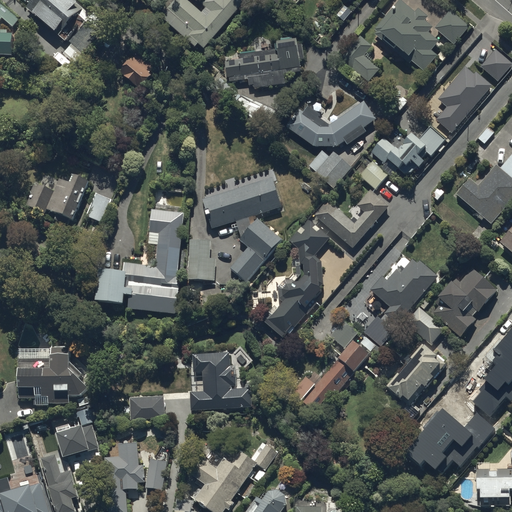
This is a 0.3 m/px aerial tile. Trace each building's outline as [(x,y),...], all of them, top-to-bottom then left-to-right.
[(75,0),(31,0),(25,7),(65,40),(66,39),(72,43),(62,54),(74,64),(108,23),(87,5),(85,8),(75,0)] [(189,0),(173,0),(160,16),(195,46),(197,44),(203,49),(246,0),(203,0),(201,3),(205,7),(201,11),(189,0)] [(288,0),(271,0),(282,8),(288,0)] [(379,37),(382,34),(410,56),(407,60),(411,64),(412,61),(424,71),(436,55),(431,50),(439,40),(429,33),(433,28),(425,21),(428,17),(418,8),(415,12),(399,0),(375,30),(376,31),(374,34),(379,37)] [(0,1),(0,20),(3,18),(13,27),(20,20),(0,1)] [(450,10),(435,28),(455,45),(470,27),(450,10)] [(0,55),(15,55),(15,34),(8,34),(8,30),(2,30),(2,28),(0,27),(0,55)] [(372,46),(360,36),(340,61),(368,84),(380,69),(364,56),(372,46)] [(296,37),(276,40),(277,50),(240,55),(240,59),(225,61),(228,78),(230,77),(230,81),(249,79),(250,86),(254,85),(255,88),(285,83),(284,74),(300,72),(296,37)] [(135,82),(140,87),(152,75),(149,72),(156,65),(138,48),(120,67),(126,73),(124,76),(133,85),(135,82)] [(511,62),(496,48),(480,67),(498,81),(511,64),(511,62)] [(447,105),(436,119),(452,133),(492,85),(467,65),(439,99),(447,105)] [(240,81),(235,91),(255,101),(260,91),(240,81)] [(263,128),(277,111),(255,101),(241,94),(234,103),(263,128)] [(298,110),(286,126),(313,146),(337,146),(345,140),(348,144),(366,131),(363,128),(376,119),(364,101),(330,123),(328,124),(318,117),(320,114),(308,106),(303,112),(298,110)] [(384,137),(371,152),(383,163),(388,159),(403,173),(411,172),(417,166),(419,167),(425,161),(422,158),(427,152),(431,156),(445,139),(430,126),(419,138),(413,132),(401,145),(402,146),(399,149),(395,146),(395,147),(384,137)] [(322,151),(309,166),(316,172),(314,174),(332,190),(351,167),(333,152),(329,157),(322,151)] [(470,178),(456,194),(491,224),(511,199),(511,154),(501,167),(497,164),(478,185),(470,178)] [(373,162),(360,176),(375,189),(388,175),(373,162)] [(202,191),(212,229),(236,221),(241,237),(239,240),(247,247),(234,265),(251,277),(280,239),(258,218),(251,224),(249,217),(282,206),(271,169),(202,191)] [(35,182),(26,205),(45,213),(47,209),(72,219),(88,181),(74,175),(70,183),(59,178),(54,190),(35,182)] [(328,200),(315,215),(353,248),(389,206),(370,190),(357,205),(365,211),(354,223),(328,200)] [(123,262),(122,270),(98,267),(95,299),(123,302),(124,293),(129,294),(127,307),(174,312),(177,289),(178,289),(180,274),(178,274),(185,212),(151,208),(148,244),(156,245),(154,266),(123,262)] [(296,264),(296,273),(294,281),(285,281),(278,288),(279,299),(283,302),(268,319),(273,324),(270,326),(283,337),(292,326),(295,328),(317,301),(313,298),(321,289),(321,287),(323,284),(322,260),(315,255),(331,237),(308,218),(290,240),(304,254),(302,263),(296,264)] [(511,227),(500,242),(511,252),(511,227)] [(210,241),(189,240),(188,279),(214,279),(215,257),(209,257),(210,241)] [(382,275),(370,290),(390,306),(384,313),(397,323),(408,308),(409,309),(424,292),(424,293),(438,276),(420,261),(418,263),(412,258),(409,262),(403,257),(395,266),(397,268),(387,279),(382,275)] [(442,301),(433,313),(461,336),(475,319),(472,316),(476,311),(478,312),(497,289),(472,269),(461,282),(456,278),(452,283),(451,282),(438,297),(442,301)] [(420,309),(407,325),(432,345),(445,329),(420,309)] [(344,349),(314,384),(306,377),(292,393),(315,412),(329,395),(333,398),(370,354),(352,339),(358,332),(344,320),(329,337),(344,349)] [(446,362),(424,344),(423,345),(422,344),(386,387),(410,407),(427,387),(425,386),(433,377),(434,377),(446,362)] [(49,359),(17,359),(19,398),(34,397),(34,405),(49,405),(49,403),(69,402),(69,395),(80,395),(91,387),(69,368),(69,348),(51,348),(51,354),(49,354),(49,359)] [(235,386),(235,377),(231,377),(230,353),(193,354),(194,371),(202,371),(203,391),(190,392),(191,410),(252,407),(251,388),(231,388),(231,386),(235,386)] [(480,394),(458,420),(480,440),(511,403),(511,367),(504,360),(477,391),(480,394)] [(130,397),(130,419),(165,418),(164,396),(130,397)] [(58,432),(64,456),(76,452),(77,454),(88,450),(81,427),(72,430),(71,428),(58,432)] [(200,456),(189,473),(205,484),(195,499),(211,511),(223,511),(226,509),(228,511),(233,504),(231,501),(256,465),(266,471),(279,453),(264,441),(252,457),(240,449),(231,462),(225,458),(218,468),(200,456)] [(137,443),(118,444),(119,457),(104,458),(106,511),(127,511),(126,490),(139,489),(138,484),(144,483),(143,464),(138,465),(137,443)] [(54,455),(41,459),(56,511),(77,511),(73,498),(78,496),(71,469),(60,473),(54,455)] [(167,461),(150,459),(146,489),(162,491),(167,461)] [(480,489),(480,497),(511,497),(511,488),(511,468),(498,469),(498,471),(490,471),(490,469),(476,469),(476,489),(480,489)] [(9,478),(0,480),(0,511),(48,511),(41,484),(30,487),(30,485),(12,490),(9,478)] [(257,495),(245,511),(280,511),(290,499),(272,486),(263,499),(257,495)]
